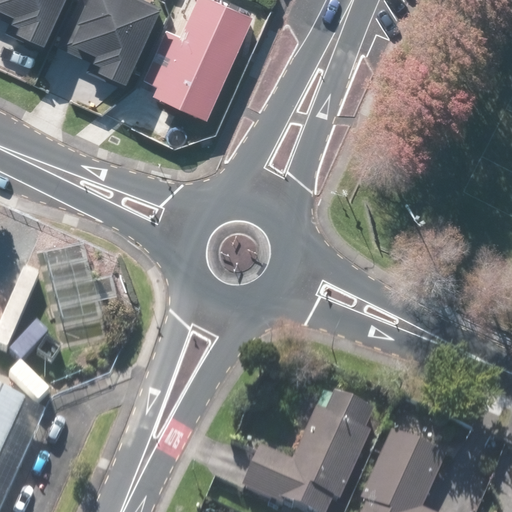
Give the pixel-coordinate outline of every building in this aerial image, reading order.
[(11,31),(7,39),(38,54),(64,0),(0,0),(0,13),(7,18),(3,26),(11,31)] [(93,72),(89,80),(120,95),(161,11),(138,0),(76,0),(56,42),(89,59),(85,68),(93,72)] [(190,0),(146,97),(199,121),(245,20),(201,0),(190,0)] [(274,511),(323,511),(326,506),(332,509),(364,441),(358,438),(367,420),(321,398),(286,472),(253,457),(236,494),(268,509),(274,511)] [(0,474),(27,413),(0,400),(0,474)] [(414,511),(437,459),(385,437),(352,511),(414,511)]
